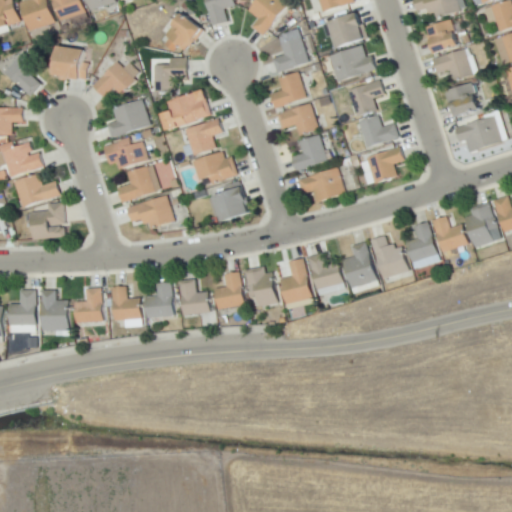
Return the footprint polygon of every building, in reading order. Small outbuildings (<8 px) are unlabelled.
[(0,30),(0,1),(3,0),(14,0),(23,23),(0,30)] [(30,33),(20,4),(29,0),(49,0),(58,24),(30,33)] [(53,0),(82,0),(87,13),(61,22),(53,0)] [(92,12),(87,0),(116,0),(118,4),(92,12)] [(213,28),(205,0),(233,0),(235,7),(224,10),(228,24),(213,28)] [(265,37),(253,27),(259,19),(250,11),(259,0),(283,0),(291,6),(265,37)] [(319,0),(354,0),(357,7),(325,17),(319,0)] [(413,0),(457,0),(462,13),(438,20),(435,13),(429,15),(427,9),(418,12),(413,0)] [(511,30),(500,34),(493,8),(511,2),(511,30)] [(330,25),(358,16),(363,33),(366,32),(369,40),(338,50),(330,25)] [(164,45),(170,39),(167,36),(184,17),(203,36),(185,55),(180,49),(174,55),(164,45)] [(435,58),(425,30),(452,21),(461,48),(435,58)] [(511,35),(511,64),(511,65),(502,39),(511,35)] [(280,75),(274,59),(286,55),(282,44),(302,37),(311,64),(280,75)] [(331,58),(364,47),(368,59),(375,56),(379,71),(339,83),(331,58)] [(54,77),(58,49),(83,52),(82,64),(91,65),(89,81),(80,80),(80,85),(61,82),(62,78),(54,77)] [(434,60),(466,51),(474,77),(455,83),(452,71),(439,75),(434,60)] [(6,74),(24,54),(41,68),(35,76),(42,82),(32,95),(6,74)] [(154,95),(155,65),(170,66),(171,59),(191,60),(190,83),(177,82),(177,94),(154,95)] [(93,87),(119,63),(125,69),(131,63),(141,73),(135,79),(138,82),(122,98),(114,89),(104,99),(93,87)] [(272,96),(284,92),(280,81),(299,74),(308,101),(278,112),(272,96)] [(381,81),(387,96),(375,101),(379,111),(359,118),(350,92),(381,81)] [(446,93),(474,84),(482,112),(455,120),(446,93)] [(168,103),(198,94),(200,101),(208,99),(213,118),(187,126),(185,120),(174,123),(168,103)] [(114,140),(109,126),(119,123),(114,110),(143,101),(152,128),(114,140)] [(278,116),(312,105),(320,131),(300,137),(297,126),(284,130),(278,116)] [(0,137),(0,108),(24,108),(24,124),(13,124),(13,137),(0,137)] [(401,140),(369,149),(361,123),(380,117),(383,129),(396,125),(401,140)] [(456,130),(496,118),(504,144),(472,153),(469,142),(461,144),(456,130)] [(219,151),(189,161),(181,134),(222,121),(226,134),(214,138),(219,151)] [(298,173),(292,160),(305,155),(301,143),(321,136),(330,162),(298,173)] [(150,162),(120,172),(118,165),(112,167),(106,148),(132,139),(134,146),(145,143),(150,162)] [(45,168),(11,178),(4,152),(32,144),(34,152),(28,154),(29,158),(40,154),(45,168)] [(402,148),(407,163),(396,167),(400,179),(377,186),(368,159),(402,148)] [(241,179),(212,187),(210,180),(198,183),(192,163),(224,153),(226,159),(235,157),(241,179)] [(124,206),(119,190),(133,185),(129,176),(154,166),(163,191),(124,206)] [(301,181),(339,169),(347,196),(318,205),(315,193),(305,195),(301,181)] [(63,197),(24,210),(15,183),(40,175),(44,187),(58,182),(63,197)] [(251,215),(223,225),(220,218),(217,219),(210,199),(243,189),(251,215)] [(495,202),(511,197),(511,200),(511,233),(507,235),(495,202)] [(130,209),(169,198),(176,223),(152,231),(150,223),(144,225),(142,221),(134,223),(130,209)] [(477,250),(467,219),(475,216),(473,209),(491,203),(500,229),(491,232),(495,244),(477,250)] [(69,239),(34,241),(32,213),(50,212),(49,205),(66,205),(67,227),(50,227),(50,229),(62,228),(62,230),(69,229),(69,239)] [(10,230),(0,233),(0,213),(3,212),(10,230)] [(434,223),(448,219),(452,230),(463,226),(470,246),(444,254),(434,223)] [(414,264),(407,244),(419,241),(415,228),(430,223),(440,256),(414,264)] [(385,281),(373,242),(388,238),(390,247),(395,245),(397,250),(404,248),(411,274),(385,281)] [(368,243),(381,282),(354,291),(344,261),(356,257),(353,247),(368,243)] [(345,284),(318,292),(309,258),(324,254),(328,266),(339,263),(345,284)] [(305,260),(315,301),(289,307),(282,281),(294,278),(291,263),(305,260)] [(275,275),(279,306),(261,308),(259,295),(252,296),(248,271),(267,269),(268,276),(275,275)] [(243,273),(246,306),(219,310),(217,290),(228,289),(226,275),(243,273)] [(212,315),(185,316),(183,282),(196,281),(197,293),(210,293),(212,315)] [(150,320),(148,299),(160,298),(159,285),(174,283),(178,318),(150,320)] [(113,290),(128,289),(129,301),(141,300),(142,320),(114,321),(113,290)] [(103,291),(104,324),(77,325),(76,304),(89,304),(88,291),(103,291)] [(37,292),(36,327),(9,326),(10,308),(22,308),(22,292),(37,292)] [(44,293),(57,292),(57,303),(70,303),(69,332),(43,332),(44,293)]
